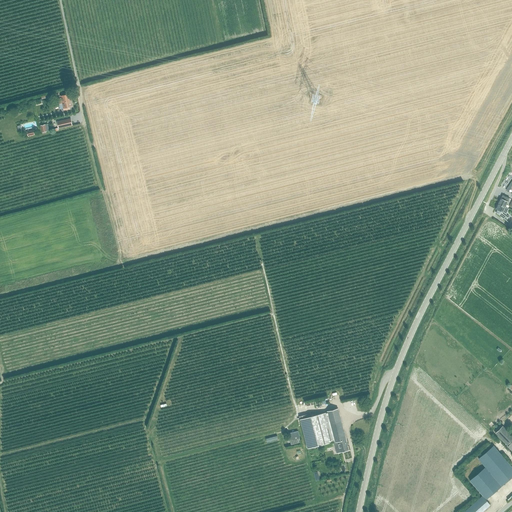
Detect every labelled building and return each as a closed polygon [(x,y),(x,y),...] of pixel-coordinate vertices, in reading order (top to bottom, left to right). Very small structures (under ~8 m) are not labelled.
[(69,94),(57,96),(59,104),(60,109),(63,108),(64,110),(70,109),(69,107),(72,106),(71,100),(69,94)] [(72,125),(71,118),(57,121),(59,128),(72,125)] [(509,198),(507,197),(502,195),(498,204),(509,209),(507,207),(505,206),(509,198)] [(509,210),(509,209),(498,204),(497,204),(496,207),(497,207),(496,209),(497,210),(496,212),(501,217),(502,215),(505,217),(504,219),(506,220),(509,217),(506,215),(506,214),(508,209),(509,210)] [(326,413),(334,441),(336,453),(349,450),(338,408),(326,411),(326,413)] [(334,441),(326,413),(300,419),(307,448),(334,441)] [(507,445),(511,439),(511,435),(503,426),(495,433),(507,445)] [(298,430),(288,433),(291,444),(301,442),(298,430)] [(486,500),(511,476),(511,467),(494,446),(478,460),(485,467),(469,480),(483,495),(463,511),(481,511),(490,505),(486,500)]
